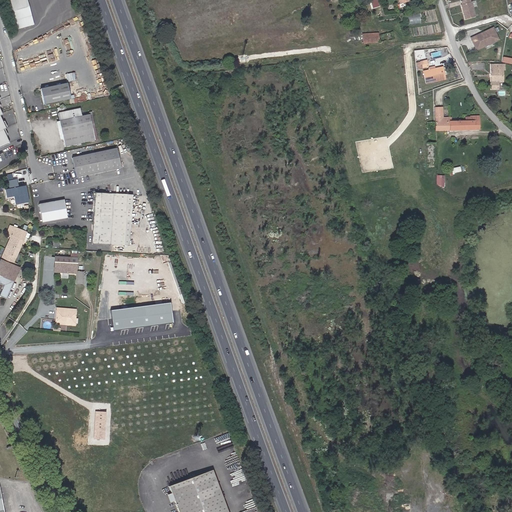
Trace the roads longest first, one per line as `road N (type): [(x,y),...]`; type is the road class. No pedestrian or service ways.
road 1 (motorway): [(102,0),(286,511)]
road 2 (motorway): [(303,511),(119,0)]
road 3 (residential): [(439,0),(467,77),(511,135)]
road 4 (residential): [(0,32),(34,171)]
road 5 (primary): [(0,386),(61,511)]
